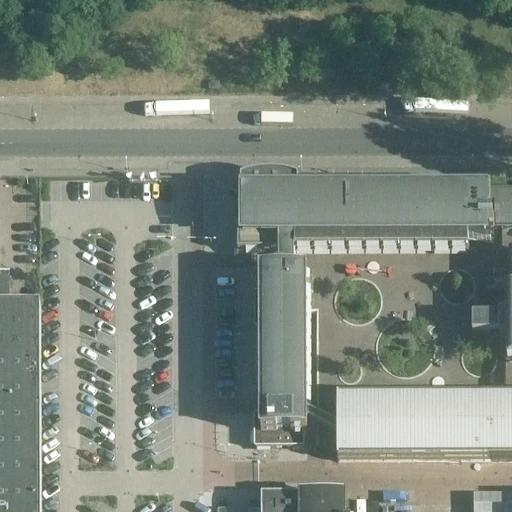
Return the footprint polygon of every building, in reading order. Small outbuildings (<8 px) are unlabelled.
[(294,267),(295,254),(468,254),(468,244),(485,244),(490,244),(490,239),(490,231),(494,231),(511,230),(511,198),(488,199),(488,195),(346,195),(346,194),(346,193),(346,192),(345,192),(345,191),(334,191),(332,191),(331,192),(331,193),(331,197),(331,199),(329,199),(329,201),(319,201),(319,198),(318,197),(312,197),(307,197),(307,198),(306,198),(306,201),(298,201),(298,183),(297,181),(283,178),(269,177),(256,178),(242,181),(241,183),(241,199),(241,229),(238,229),(238,255),(279,255),(279,264),(279,275),(261,275),(260,275),(260,276),(260,293),(260,406),(260,416),(255,416),(254,416),(254,417),(253,417),(254,446),(254,448),(254,449),(254,450),(255,450),(256,450),(302,450),(303,450),(304,449),(304,436),(306,436),(307,436),(307,435),(307,418),(307,407),(307,294),(313,294),(313,278),(307,278),(306,276),(306,275),(295,275),(294,267)] [(511,257),(508,258),(507,265),(511,265),(511,279),(494,279),(494,280),(485,280),(485,290),(494,290),(494,291),(511,291),(511,295),(509,295),(509,320),(502,320),(472,320),(472,321),(460,321),(460,336),(472,336),(473,338),(502,338),(509,339),(509,359),(511,359),(511,257)] [(8,274),(0,274),(0,307),(1,307),(9,307),(8,274)] [(0,511),(40,511),(40,307),(9,307),(1,307),(0,307),(0,511)] [(339,465),(511,463),(511,403),(339,404),(339,423),(339,433),(339,465)] [(339,423),(307,407),(307,418),(339,433),(339,423)] [(344,511),(344,500),(283,501),(283,491),(255,491),(255,501),(263,501),(263,511),(344,511)] [(511,511),(511,494),(476,494),(475,511),(511,511)]
